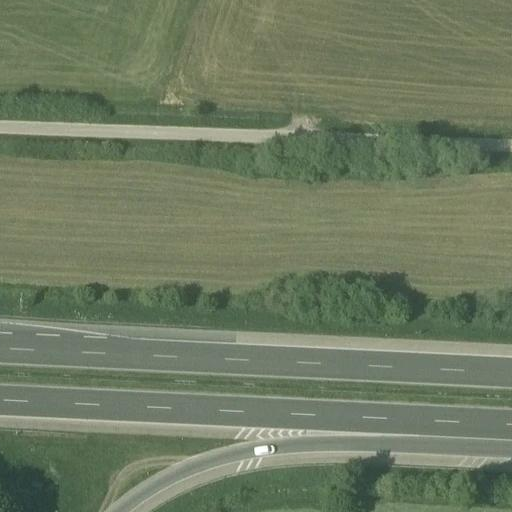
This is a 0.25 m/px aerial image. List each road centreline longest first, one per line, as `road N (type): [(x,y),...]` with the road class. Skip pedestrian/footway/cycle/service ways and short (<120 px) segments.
road 1 (motorway): [(511,375),(0,351)]
road 2 (unclassified): [(511,149),(0,131)]
road 3 (motorway): [(0,402),(411,422)]
road 4 (motorway): [(120,511),(211,462),(411,422)]
